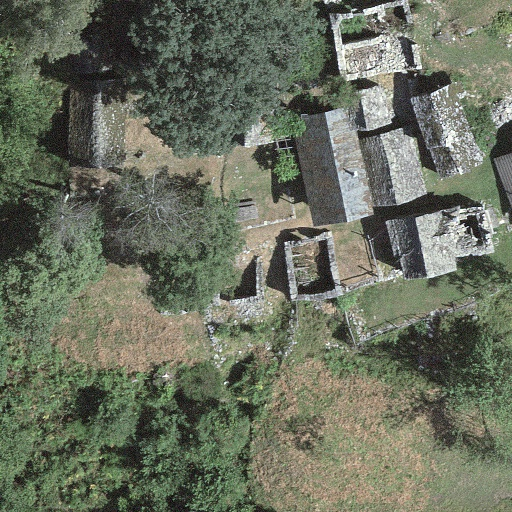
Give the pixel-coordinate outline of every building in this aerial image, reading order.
[(402,0),(397,0),(327,15),(341,82),(417,66),(402,0)] [(191,15),(122,19),(124,51),(193,47),(191,15)] [(106,30),(67,34),(71,73),(110,68),(106,30)] [(121,82),(67,82),(67,167),(121,167),(121,82)] [(398,85),(346,96),(348,107),(355,141),(409,129),(398,85)] [(456,85),(409,102),(437,177),(483,160),(456,85)] [(267,92),(223,96),(227,145),(271,141),(267,92)] [(348,107),(300,117),(304,136),(294,138),(312,227),(370,216),(368,207),(355,141),(348,107)] [(409,129),(355,141),(368,207),(424,196),(409,129)] [(511,153),(493,161),(511,216),(511,153)] [(492,249),(483,206),(445,215),(443,211),(385,222),(398,281),(456,271),(454,258),(492,249)] [(328,237),(286,242),(293,297),(335,292),(328,237)] [(206,258),(161,261),(165,315),(210,312),(206,258)] [(260,258),(216,260),(218,304),(262,302),(260,258)]
